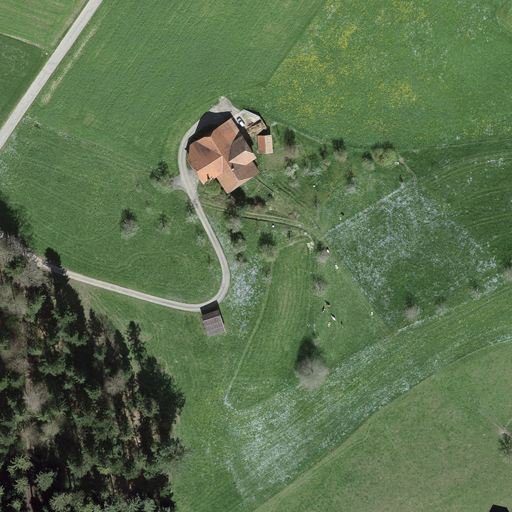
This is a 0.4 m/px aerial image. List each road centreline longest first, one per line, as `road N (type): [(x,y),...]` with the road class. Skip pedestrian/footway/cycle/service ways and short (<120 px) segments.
road 1 (track): [(23,257),(29,511)]
road 2 (unclassified): [(96,0),(0,139)]
